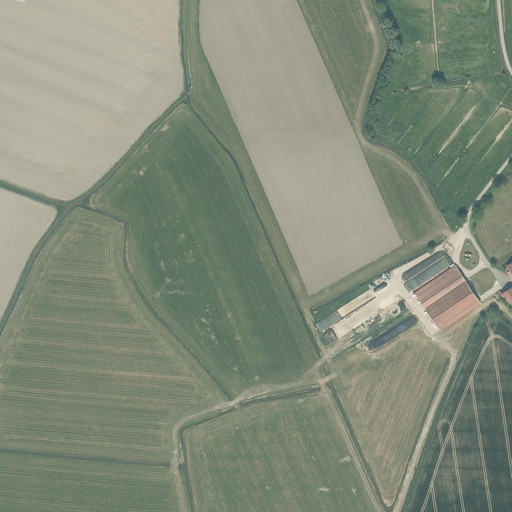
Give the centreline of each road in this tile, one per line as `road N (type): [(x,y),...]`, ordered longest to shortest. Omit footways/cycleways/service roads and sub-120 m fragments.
road 1 (track): [(511,321),(482,303),(456,340),(387,511)]
road 2 (residential): [(511,146),(461,221),(493,280),(482,303)]
